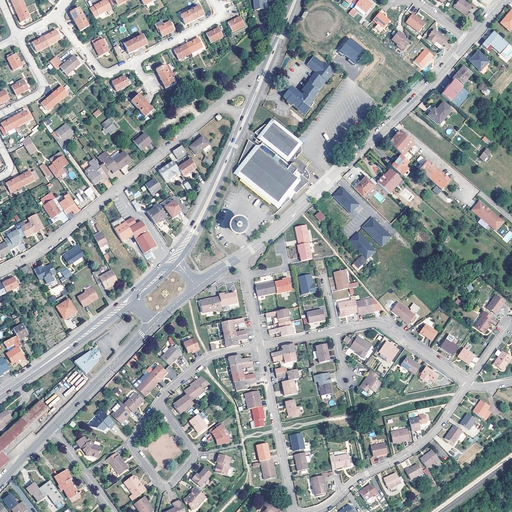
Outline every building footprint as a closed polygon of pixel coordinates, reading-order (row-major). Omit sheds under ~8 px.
[(10,0),(15,11),(24,6),(21,0),(10,0)] [(92,14),(94,18),(111,9),(106,0),(105,0),(89,9),(92,14)] [(253,0),(254,9),(264,9),(262,0),(263,0),(253,0)] [(366,0),(361,0),(357,5),(367,14),(374,6),(366,0)] [(461,12),(460,13),(466,17),(473,8),(462,0),(460,0),(456,7),(461,12)] [(24,6),(15,11),(20,23),(30,18),(24,6)] [(190,11),(195,21),(204,16),(199,6),(190,11)] [(75,22),(84,18),(79,9),(70,13),(75,22)] [(102,14),(104,18),(114,12),(112,9),(102,14)] [(357,12),(353,9),(349,14),(353,17),(357,12)] [(511,10),(501,23),(509,31),(511,27),(511,10)] [(186,25),(195,21),(190,11),(181,16),(186,25)] [(380,14),(373,21),(379,25),(376,29),(381,33),(390,22),(380,14)] [(415,14),(408,22),(420,33),(427,24),(415,14)] [(228,23),(233,32),(246,25),(241,16),(228,23)] [(84,18),(75,22),(80,32),(89,27),(84,18)] [(158,27),(163,37),(174,31),(170,21),(158,27)] [(207,34),(211,43),(223,37),(219,28),(207,34)] [(44,37),(49,47),(61,41),(56,31),(44,37)] [(405,36),(399,31),(392,39),(398,44),(397,44),(404,50),(411,42),(406,38),(406,39),(404,37),(405,36)] [(434,31),(429,37),(430,38),(428,41),(439,50),(446,42),(434,31)] [(491,48),(495,52),(497,50),(501,54),(509,45),(493,32),(481,46),(488,52),(491,48)] [(133,40),(138,49),(147,44),(145,39),(143,35),(136,39),(133,40)] [(94,44),(101,40),(99,36),(92,40),(94,44)] [(37,53),(49,47),(44,37),(32,44),(37,53)] [(186,44),(191,53),(203,47),(198,38),(186,44)] [(101,40),(94,44),(100,56),(109,52),(103,40),(101,40)] [(129,54),(138,49),(133,40),(124,44),(129,54)] [(350,40),(339,53),(344,57),(345,56),(350,60),(348,61),(355,66),(366,53),(350,40)] [(179,60),(191,53),(186,44),(174,51),(179,60)] [(124,60),(124,59),(129,58),(126,51),(121,53),(118,45),(114,47),(119,61),(124,60)] [(478,52),(469,61),(481,71),(489,62),(478,52)] [(423,54),(413,66),(420,72),(430,61),(423,54)] [(14,57),(9,59),(8,60),(14,72),(23,67),(17,55),(14,57)] [(50,62),(57,71),(60,68),(70,80),(77,74),(74,70),(80,65),(74,57),(63,66),(56,57),(55,58),(50,62)] [(319,93),(317,92),(315,90),(318,86),(324,79),(328,83),(335,74),(335,71),(326,64),(324,64),(316,58),(313,63),(311,62),(308,66),(316,73),(310,80),(310,82),(302,92),(304,94),(303,96),(292,88),(284,97),(288,100),(287,102),(293,106),(294,105),(299,109),(298,110),(305,116),(306,115),(311,110),(309,108),(314,102),(313,101),(319,93)] [(156,70),(161,80),(170,75),(173,73),(171,68),(168,70),(166,66),(156,70)] [(454,80),(442,94),(457,108),(470,94),(462,86),(472,73),(464,66),(459,72),(453,79),(454,80)] [(170,75),(161,80),(166,89),(172,86),(172,87),(178,84),(175,77),(172,78),(170,75)] [(125,76),(112,82),(116,91),(129,85),(125,76)] [(26,85),(29,83),(27,80),(12,87),(17,96),(29,90),(26,85)] [(481,91),(486,96),(491,92),(486,86),(481,91)] [(52,96),(58,103),(68,95),(62,87),(52,96)] [(0,93),(0,105),(10,100),(5,91),(0,93)] [(139,109),(147,102),(140,94),(132,101),(139,109)] [(48,112),(51,109),(58,103),(52,96),(42,104),(43,106),(40,108),(46,116),(49,114),(48,112)] [(147,102),(139,109),(146,117),(154,110),(147,102)] [(442,119),(444,120),(453,110),(444,102),(435,112),(433,110),(429,115),(438,123),(442,119)] [(98,109),(92,114),(96,118),(102,113),(98,109)] [(13,118),(18,126),(32,119),(29,113),(27,114),(25,112),(13,118)] [(19,128),(18,126),(13,118),(2,124),(3,127),(0,129),(5,136),(7,135),(6,132),(14,128),(15,130),(19,128)] [(102,125),(110,135),(117,129),(109,120),(102,125)] [(305,170),(307,168),(299,161),(296,159),(300,154),(302,153),(302,147),(301,146),(302,144),(272,120),(267,127),(265,125),(255,133),(259,136),(257,138),(261,141),(259,142),(257,140),(255,142),(252,139),(250,142),(249,140),(238,165),(240,166),(235,173),(242,179),(271,203),(278,209),(280,207),(282,208),(290,199),(287,196),(292,191),(296,194),(303,185),(305,186),(308,183),(309,181),(309,178),(309,175),(308,173),(305,170)] [(59,137),(55,140),(61,148),(65,144),(63,142),(74,134),(66,125),(56,133),(57,135),(59,137)] [(37,130),(30,136),(32,139),(40,133),(37,130)] [(410,146),(413,144),(400,131),(395,137),(395,138),(394,139),(394,138),(389,144),(402,156),(405,153),(406,154),(409,150),(414,154),(419,149),(414,144),(411,147),(410,146)] [(141,151),(152,142),(145,134),(134,143),(141,151)] [(195,142),(194,144),(189,147),(196,155),(203,150),(205,152),(210,148),(208,146),(209,145),(202,137),(195,142)] [(25,148),(32,144),(28,139),(22,143),(25,147),(25,148)] [(37,151),(32,144),(25,148),(31,156),(37,151)] [(179,160),(187,154),(182,146),(174,153),(179,160)] [(486,149),(480,157),(484,161),(491,153),(486,149)] [(113,173),(119,168),(113,161),(106,152),(102,155),(104,158),(100,161),(103,165),(100,167),(104,173),(107,171),(110,168),(111,170),(113,173)] [(119,168),(120,170),(131,161),(124,152),(113,161),(119,168)] [(55,163),(53,164),(49,167),(55,176),(60,176),(65,172),(63,168),(68,165),(60,153),(52,159),(55,163)] [(296,159),(307,168),(311,163),(300,154),(296,159)] [(437,170),(421,155),(416,161),(423,166),(422,168),(423,169),(420,172),(426,178),(439,189),(442,186),(444,187),(449,181),(440,173),(439,173),(438,172),(437,171),(437,170)] [(210,166),(213,161),(206,156),(202,160),(210,166)] [(403,157),(402,156),(391,167),(401,176),(408,168),(406,166),(409,162),(403,157)] [(107,177),(104,173),(100,167),(94,160),(89,163),(92,167),(85,173),(94,185),(100,181),(99,179),(102,177),(103,179),(104,180),(107,177)] [(196,168),(193,163),(191,160),(179,170),(181,173),(186,180),(195,173),(194,171),(196,168)] [(177,176),(181,173),(179,170),(173,161),(167,165),(168,167),(166,168),(165,167),(159,171),(167,183),(170,181),(169,180),(177,175),(177,176)] [(41,166),(48,176),(51,174),(44,164),(41,166)] [(389,194),(395,187),(402,180),(390,170),(384,176),(383,176),(377,182),(389,194)] [(18,178),(23,187),(38,179),(35,173),(31,175),(30,172),(18,178)] [(11,193),(23,187),(18,178),(6,184),(11,193)] [(365,178),(354,189),(364,198),(374,187),(365,178)] [(269,205),(271,203),(242,179),(240,181),(269,205)] [(146,186),(152,195),(161,189),(155,180),(146,186)] [(402,180),(395,187),(397,189),(403,182),(402,180)] [(303,185),(296,194),(296,195),(305,186),(303,185)] [(84,193),(87,197),(93,193),(89,188),(84,193)] [(349,195),(343,188),(334,197),(351,214),(360,205),(349,195)] [(287,196),(290,199),(296,194),(292,191),(287,196)] [(374,195),(380,202),(384,199),(378,192),(374,195)] [(75,214),(80,211),(68,194),(58,202),(64,211),(66,214),(72,210),(75,214)] [(52,219),(64,211),(58,202),(56,199),(44,207),(52,219)] [(173,200),(164,207),(172,218),(178,214),(177,213),(181,210),(173,200)] [(132,203),(137,211),(141,209),(136,201),(132,203)] [(481,202),(473,211),(496,231),(503,222),(491,211),(489,212),(485,208),(485,206),(481,202)] [(148,213),(155,224),(167,216),(159,205),(148,213)] [(325,218),(320,212),(315,217),(320,222),(325,218)] [(34,216),(29,219),(32,224),(28,227),(27,225),(22,228),(27,237),(36,232),(36,233),(44,229),(36,215),(34,216)] [(122,242),(133,235),(125,222),(123,218),(112,225),(122,242)] [(125,222),(133,235),(144,254),(153,248),(154,246),(154,243),(141,221),(136,224),(132,218),(125,222)] [(382,227),(373,218),(363,228),(383,247),(392,237),(382,227)] [(235,223),(234,224),(233,225),(232,226),(232,227),(232,230),(232,231),(234,233),(235,233),(237,234),(239,233),(240,232),(241,231),(242,229),(242,227),(241,225),(240,224),(238,223),(237,223),(235,223)] [(305,226),(295,228),(298,241),(296,242),(297,246),(307,243),(308,243),(305,226)] [(6,244),(10,250),(19,246),(17,243),(23,240),(18,231),(8,236),(9,238),(5,241),(6,244)] [(511,232),(510,231),(503,239),(507,243),(511,236),(511,232)] [(100,233),(98,234),(99,235),(94,238),(100,248),(108,243),(102,232),(100,233)] [(375,252),(358,233),(355,237),(355,238),(354,238),(354,239),(353,238),(349,242),(366,260),(375,252)] [(310,260),(307,243),(297,246),(299,253),(298,254),(299,262),(310,260)] [(0,258),(2,258),(3,260),(6,258),(4,256),(11,253),(10,250),(6,244),(0,246),(0,258)] [(84,256),(79,245),(63,256),(70,265),(84,256)] [(362,266),(366,262),(362,258),(352,266),(357,272),(362,267),(362,266)] [(50,271),(54,269),(51,265),(43,269),(41,266),(34,270),(39,281),(44,278),(47,284),(54,280),(50,271)] [(27,266),(21,270),(24,275),(30,271),(27,266)] [(61,274),(63,278),(71,273),(68,269),(61,274)] [(112,270),(103,276),(104,277),(100,279),(100,278),(95,272),(93,273),(99,285),(102,284),(106,289),(118,282),(112,270)] [(352,288),(351,284),(347,285),(345,270),(334,273),(337,291),(349,288),(352,288)] [(60,279),(62,282),(72,275),(71,273),(63,278),(60,279)] [(302,294),(314,292),(313,286),(314,285),(314,284),(312,284),(310,274),(298,276),(302,294)] [(283,282),(274,284),(276,292),(295,288),(293,277),(282,280),(283,282)] [(19,287),(14,278),(5,283),(3,284),(7,293),(19,287)] [(257,296),(276,292),(274,284),(274,281),(263,284),(263,286),(255,287),(257,296)] [(91,304),(98,300),(92,290),(85,294),(86,296),(78,301),(84,310),(92,305),(91,304)] [(220,297),(222,307),(237,303),(235,294),(226,296),(224,296),(224,295),(224,294),(219,295),(220,297)] [(494,314),(499,308),(500,305),(501,306),(504,301),(495,295),(485,308),(494,314)] [(357,313),(355,303),(354,296),(350,297),(351,301),(337,303),(340,316),(347,315),(347,316),(348,316),(348,315),(357,313)] [(222,311),(222,307),(220,297),(200,301),(203,313),(218,310),(218,311),(222,311)] [(69,300),(58,307),(65,319),(76,312),(69,300)] [(357,313),(357,315),(373,312),(370,300),(355,303),(357,313)] [(412,319),(414,320),(416,318),(414,316),(415,315),(397,302),(391,310),(400,317),(399,318),(408,324),(409,321),(412,319)] [(416,313),(420,307),(413,303),(409,309),(416,313)] [(278,320),(289,317),(287,309),(280,311),(265,314),(266,317),(277,315),(278,320)] [(322,310),(307,314),(309,323),(324,320),(322,310)] [(490,316),(483,311),(480,315),(481,316),(473,327),(482,333),(490,322),(487,320),(490,316)] [(224,330),(234,328),(233,324),(245,322),(244,318),(225,322),(222,322),(224,330)] [(425,324),(419,332),(430,339),(436,331),(425,324)] [(23,325),(14,330),(18,336),(20,340),(29,335),(27,332),(23,325)] [(281,336),(293,334),(291,326),(279,328),(269,330),(270,334),(280,332),(281,336)] [(225,339),(247,334),(246,330),(234,333),(234,328),(224,330),(225,339)] [(248,339),(247,334),(225,339),(227,347),(237,345),(236,341),(248,339)] [(20,340),(18,336),(5,343),(8,349),(15,345),(17,348),(18,347),(19,348),(23,346),(20,340)] [(454,336),(453,337),(450,341),(455,345),(459,339),(454,336)] [(356,337),(353,341),(350,346),(349,347),(356,352),(356,353),(357,354),(358,353),(364,357),(370,347),(356,337)] [(445,338),(440,345),(446,349),(445,350),(453,355),(458,347),(455,345),(450,341),(445,338)] [(196,352),(200,350),(195,340),(183,345),(188,354),(192,353),(196,351),(196,352)] [(393,349),(395,347),(385,340),(383,342),(393,349)] [(317,350),(318,358),(319,363),(329,361),(325,341),(315,343),(317,350)] [(393,349),(383,342),(378,351),(391,360),(398,349),(395,347),(393,349)] [(272,357),(293,353),(291,344),(281,346),(282,350),(272,352),(272,357)] [(176,359),(177,360),(182,355),(173,347),(162,359),(170,367),(174,363),(173,362),(176,359)] [(466,350),(463,348),(457,356),(467,363),(473,355),(466,350)] [(25,361),(17,349),(6,356),(12,366),(15,365),(16,366),(19,365),(17,363),(20,361),(21,363),(25,361)] [(74,363),(81,371),(84,369),(87,373),(98,361),(96,359),(99,357),(94,351),(91,353),(90,351),(74,363)] [(295,361),(293,353),(272,357),(273,361),(284,359),(285,363),(295,361)] [(511,358),(505,354),(496,367),(505,373),(511,364),(511,358)] [(231,365),(252,361),(252,357),(240,359),(239,355),(229,357),(231,365)] [(2,373),(9,370),(3,357),(0,358),(0,374),(2,373)] [(126,364),(130,368),(136,362),(133,358),(126,364)] [(412,362),(405,358),(400,365),(414,375),(420,366),(413,361),(412,362)] [(232,374),(243,372),(242,368),(253,365),(252,361),(231,365),(232,374)] [(161,379),(164,377),(167,373),(159,366),(150,374),(158,382),(159,383),(161,381),(161,379)] [(423,374),(420,378),(426,382),(429,378),(434,382),(438,375),(425,367),(421,373),(423,374)] [(296,370),(287,371),(276,373),(277,378),(287,376),(288,380),(293,380),(298,379),(296,370)] [(378,375),(370,370),(367,374),(369,375),(366,379),(365,378),(359,387),(365,391),(368,387),(374,392),(381,383),(375,379),(378,375)] [(235,382),(256,378),(255,374),(243,376),(243,372),(232,374),(234,382),(235,382)] [(331,393),(329,382),(328,377),(329,377),(328,372),(316,375),(321,395),(331,393)] [(150,392),(158,382),(150,374),(142,383),(137,389),(145,397),(150,392)] [(190,385),(192,387),(203,379),(201,377),(190,385)] [(237,391),(246,389),(245,384),(257,382),(256,378),(235,382),(237,391)] [(187,395),(191,401),(205,391),(203,389),(209,384),(203,379),(192,387),(185,392),(187,395)] [(133,386),(137,389),(142,383),(139,380),(133,386)] [(284,387),(285,395),(296,393),(293,380),(288,380),(282,382),(283,388),(284,387)] [(252,408),(261,406),(258,390),(245,393),(248,408),(252,408)] [(136,395),(125,406),(129,409),(130,411),(133,414),(138,409),(138,408),(140,406),(141,407),(144,402),(136,395)] [(191,401),(187,395),(181,400),(182,401),(175,406),(180,414),(194,404),(191,401)] [(289,408),(290,416),(301,413),(299,406),(296,406),(294,399),(285,401),(287,408),(289,408)] [(481,417),(486,409),(489,405),(480,399),(472,411),(481,417)] [(30,428),(37,421),(48,411),(39,402),(21,419),(30,428)] [(126,412),(129,409),(125,406),(122,403),(119,406),(118,405),(112,410),(114,412),(111,416),(121,425),(125,422),(127,422),(128,421),(127,419),(130,417),(127,414),(126,412)] [(251,428),(263,426),(262,419),(264,418),(262,405),(261,406),(252,408),(254,421),(250,422),(251,428)] [(481,417),(485,420),(490,412),(486,409),(481,417)] [(94,428),(104,432),(105,427),(107,426),(109,427),(111,430),(116,425),(102,410),(96,415),(99,418),(97,420),(94,428)] [(0,415),(0,430),(6,426),(5,424),(12,419),(6,411),(0,415)] [(199,414),(203,420),(207,417),(203,411),(199,414)] [(474,419),(466,413),(459,423),(467,430),(474,419)] [(199,414),(190,421),(199,434),(209,427),(203,420),(199,414)] [(409,419),(411,430),(419,429),(418,423),(426,421),(424,414),(419,415),(419,416),(409,419)] [(30,428),(21,419),(0,439),(0,470),(10,460),(7,457),(41,425),(37,421),(30,428)] [(211,430),(213,432),(223,425),(221,422),(211,430)] [(223,425),(213,432),(216,438),(217,444),(229,443),(228,437),(228,432),(223,425)] [(461,431),(453,425),(444,437),(452,443),(461,431)] [(399,439),(400,441),(408,439),(406,428),(390,432),(392,441),(399,439)] [(302,433),(291,435),(294,450),(305,448),(302,433)] [(458,438),(462,441),(466,436),(462,433),(458,438)] [(89,456),(89,457),(98,459),(101,448),(95,447),(90,440),(88,442),(85,439),(78,444),(83,450),(86,453),(87,453),(89,456)] [(384,443),(371,445),(373,456),(387,453),(384,443)] [(261,461),(270,460),(267,444),(257,445),(260,462),(261,461)] [(430,449),(425,454),(425,455),(420,459),(425,466),(437,458),(430,449)] [(305,452),(294,454),(297,470),(309,468),(305,452)] [(345,464),(345,466),(350,465),(347,453),(334,455),(333,453),(329,454),(332,467),(336,466),(343,464),(345,464)] [(219,467),(217,466),(217,468),(216,468),(215,470),(216,471),(215,472),(227,476),(230,466),(228,465),(230,458),(219,454),(216,462),(218,463),(220,463),(219,467)] [(130,470),(126,465),(125,466),(119,458),(116,455),(107,461),(110,465),(112,464),(118,473),(119,473),(122,476),(130,470)] [(270,460),(261,461),(265,480),(276,477),(273,459),(270,460)] [(423,472),(417,464),(410,469),(409,468),(405,471),(412,480),(423,472)] [(212,474),(205,468),(199,475),(197,473),(193,478),(202,486),(212,474)] [(77,493),(72,485),(69,487),(66,481),(71,479),(67,471),(56,477),(60,485),(59,486),(62,490),(64,489),(69,498),(73,496),(76,501),(82,498),(79,492),(77,493)] [(389,476),(384,478),(388,486),(400,480),(396,471),(389,475),(389,476)] [(314,494),(325,492),(322,479),(324,479),(324,475),(311,477),(314,494)] [(134,496),(132,497),(135,501),(147,492),(145,488),(144,489),(141,485),(140,486),(138,483),(134,478),(125,485),(134,496)] [(64,498),(51,481),(39,489),(33,494),(39,502),(47,496),(54,505),(64,498)] [(31,495),(33,494),(39,489),(34,483),(26,488),(31,495)] [(371,483),(359,491),(365,500),(376,492),(371,483)] [(203,499),(203,500),(206,497),(195,487),(192,490),(193,491),(189,495),(190,496),(187,498),(184,499),(186,504),(188,503),(190,508),(195,505),(196,507),(203,499)] [(12,509),(13,509),(19,505),(14,499),(11,494),(4,500),(11,510),(12,509)] [(140,508),(138,510),(139,511),(153,511),(148,504),(149,504),(145,498),(137,504),(140,508)] [(185,511),(179,499),(172,503),(174,508),(166,511),(185,511)] [(196,507),(198,509),(205,502),(203,500),(203,499),(196,507)] [(265,506),(264,505),(258,511),(279,511),(280,511),(269,501),(265,506)] [(19,505),(13,509),(14,511),(24,511),(28,510),(22,502),(22,503),(19,505)] [(338,511),(339,511),(354,511),(348,503),(338,511)]
